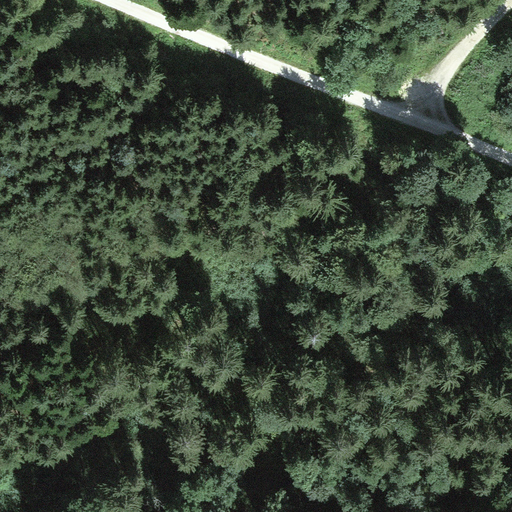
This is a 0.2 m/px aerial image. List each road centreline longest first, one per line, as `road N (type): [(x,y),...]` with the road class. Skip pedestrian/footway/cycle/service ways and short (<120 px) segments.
road 1 (track): [(114,0),(511,158)]
road 2 (track): [(413,115),(504,0)]
